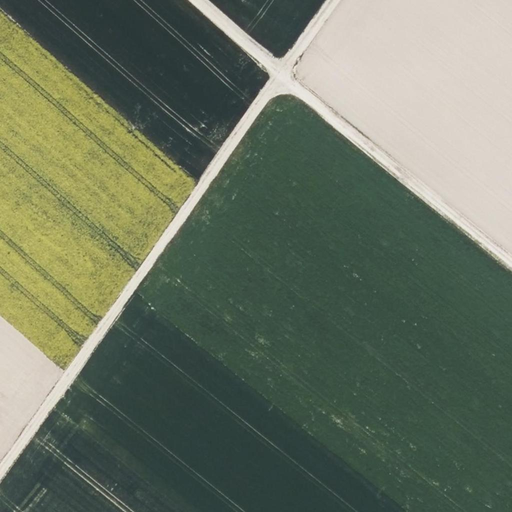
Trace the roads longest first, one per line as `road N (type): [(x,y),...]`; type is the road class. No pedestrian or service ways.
road 1 (track): [(335,0),(0,467)]
road 2 (track): [(195,0),(511,263)]
